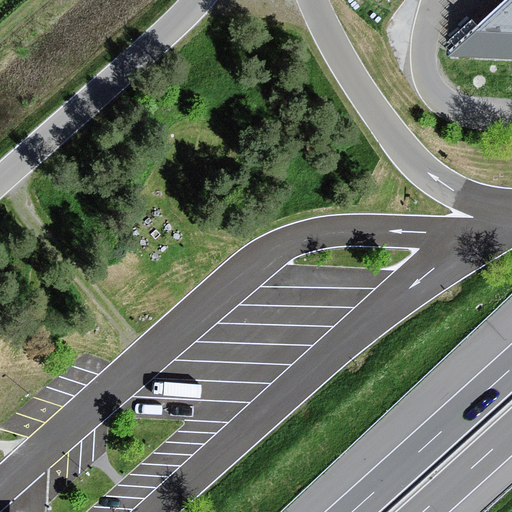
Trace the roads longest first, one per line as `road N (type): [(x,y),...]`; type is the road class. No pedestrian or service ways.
road 1 (track): [(146,359),(4,176)]
road 2 (motorway): [(511,366),(350,511)]
road 3 (motorway): [(422,511),(511,431)]
